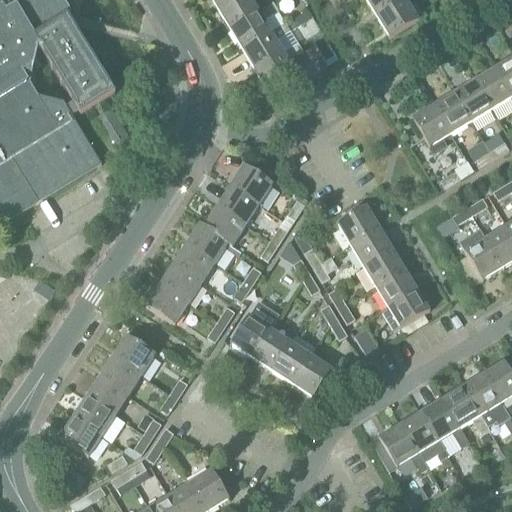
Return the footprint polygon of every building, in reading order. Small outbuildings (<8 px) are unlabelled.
[(0,0),(0,229),(3,228),(101,168),(71,118),(79,114),(80,117),(92,110),(99,106),(111,99),(115,97),(73,28),(71,25),(70,24),(68,20),(69,19),(70,12),(62,0),(0,0)] [(209,0),(218,14),(240,0),(209,0)] [(240,0),(218,14),(230,34),(261,16),(260,14),(252,2),(255,0),(240,0)] [(407,3),(404,0),(365,0),(364,1),(376,21),(407,3)] [(420,24),(407,3),(376,21),(389,43),(420,24)] [(273,6),(260,14),(261,16),(230,34),(243,55),(273,36),(272,35),(265,22),(278,14),(273,6)] [(273,36),(243,55),(255,75),(285,57),(284,55),(277,43),(291,34),(286,27),(272,35),(273,36)] [(311,41),(319,55),(329,49),(321,35),(311,41)] [(298,46),(284,55),(285,57),(255,75),(268,97),(298,79),(289,63),(303,55),(298,46)] [(511,62),(496,72),(511,98),(511,62)] [(511,98),(496,72),(475,85),(493,114),(511,103),(511,98)] [(493,114),(475,85),(454,97),(473,127),(493,114)] [(454,97),(434,109),(452,140),(473,127),(454,97)] [(452,140),(434,109),(412,122),(430,152),(434,158),(447,151),(444,144),(452,140)] [(491,156),(495,163),(510,155),(505,147),(491,156)] [(495,163),(491,156),(475,165),(479,173),(495,163)] [(229,190),(258,210),(273,188),(243,169),(229,190)] [(441,186),(446,193),(461,184),(456,176),(441,186)] [(511,195),(511,191),(509,187),(493,197),(498,204),(511,195)] [(229,190),(216,210),(245,230),(258,210),(229,190)] [(468,212),(472,220),(487,211),(483,203),(468,212)] [(294,224),(296,221),(304,209),(296,204),(288,216),(287,219),(294,224)] [(245,230),(216,210),(203,230),(204,231),(203,231),(229,248),(229,249),(231,251),(245,230)] [(349,250),(379,232),(366,210),(336,229),(349,250)] [(472,220),(468,212),(452,221),(457,229),(472,220)] [(204,231),(203,230),(199,228),(186,249),(215,268),(228,248),(229,249),(229,248),(203,231),(204,231)] [(511,266),(511,239),(506,230),(485,242),(503,272),(511,266)] [(280,231),(276,236),(270,246),(278,251),(284,241),(287,236),(280,231)] [(349,250),(362,271),(392,252),(379,232),(349,250)] [(503,272),(485,242),(464,255),(482,285),(503,272)] [(278,251),(270,246),(261,261),(269,266),(278,251)] [(186,249),(172,269),(201,288),(215,268),(186,249)] [(313,272),(321,267),(312,252),(304,256),(313,272)] [(362,271),(374,291),(404,273),(392,252),(362,271)] [(302,284),(310,279),(302,264),(294,269),(302,284)] [(330,283),(321,267),(313,272),(322,287),(330,283)] [(172,269),(159,289),(188,308),(201,288),(172,269)] [(243,286),(251,291),(261,276),(253,271),(243,286)] [(374,291),(387,312),(417,294),(404,273),(374,291)] [(319,294),(310,279),(302,284),(311,299),(319,294)] [(251,291),(243,286),(234,301),(241,306),(251,291)] [(188,308),(159,289),(146,310),(174,329),(188,308)] [(338,313),(346,308),(337,293),(329,298),(338,313)] [(417,294),(387,312),(400,334),(430,315),(417,294)] [(346,308),(338,313),(347,328),(355,324),(346,308)] [(330,330),(338,325),(330,310),(321,315),(330,330)] [(226,313),(217,327),(225,332),(234,318),(226,313)] [(252,362),(271,333),(250,319),(231,348),(252,362)] [(347,340),(338,325),(330,330),(339,345),(347,340)] [(225,332),(217,327),(207,342),(215,347),(225,332)] [(291,346),(271,333),(252,362),(272,375),(291,346)] [(380,355),(367,334),(355,341),(368,362),(380,355)] [(126,340),(112,361),(143,381),(157,360),(126,340)] [(311,359),(291,346),(272,375),(292,388),(311,359)] [(332,373),(311,359),(292,388),(313,402),(332,373)] [(143,381),(112,361),(99,381),(130,401),(143,381)] [(511,380),(504,367),(483,380),(501,411),(502,409),(511,403),(511,380)] [(367,378),(361,369),(353,373),(358,383),(367,378)] [(480,423),(482,421),(488,431),(496,426),(498,429),(503,426),(504,428),(511,423),(502,409),(501,411),(483,380),(462,392),(480,423)] [(130,401),(99,381),(86,401),(117,421),(130,401)] [(179,384),(170,399),(178,404),(188,390),(179,384)] [(462,392),(441,404),(460,435),(461,434),(474,426),(483,440),(491,435),(482,421),(480,423),(462,392)] [(178,404),(170,399),(160,414),(169,419),(178,404)] [(86,401),(73,421),(104,441),(117,421),(86,401)] [(441,404),(421,417),(439,447),(441,446),(454,438),(463,452),(470,448),(461,434),(460,435),(441,404)] [(439,447),(421,417),(400,429),(418,460),(420,458),(433,451),(442,465),(450,460),(441,446),(439,447)] [(145,435),(153,423),(145,419),(138,430),(145,435)] [(104,441),(73,421),(59,442),(90,462),(104,441)] [(145,435),(143,439),(152,444),(161,428),(153,423),(145,435)] [(418,460),(400,429),(379,442),(397,472),(413,463),(422,477),(429,473),(420,458),(418,460)] [(156,449),(164,454),(172,441),(164,436),(156,449)] [(152,444),(143,439),(134,454),(142,459),(152,444)] [(48,459),(46,461),(51,464),(55,467),(63,454),(54,448),(48,459)] [(164,454),(156,449),(145,465),(153,470),(164,454)] [(484,462),(489,471),(504,462),(499,452),(484,462)] [(472,458),(466,462),(473,473),(479,469),(472,458)] [(127,467),(122,459),(107,469),(112,477),(127,467)] [(126,475),(131,483),(146,473),(142,466),(126,475)] [(64,486),(79,495),(87,482),(72,473),(64,486)] [(211,474),(190,487),(205,511),(215,511),(229,504),(211,474)] [(131,483),(126,475),(111,484),(116,492),(131,483)] [(205,511),(190,487),(169,500),(177,511),(205,511)] [(100,491),(85,501),(91,509),(106,500),(100,491)] [(177,511),(169,500),(149,511),(177,511)] [(86,511),(91,509),(85,501),(70,510),(71,511),(86,511)]
